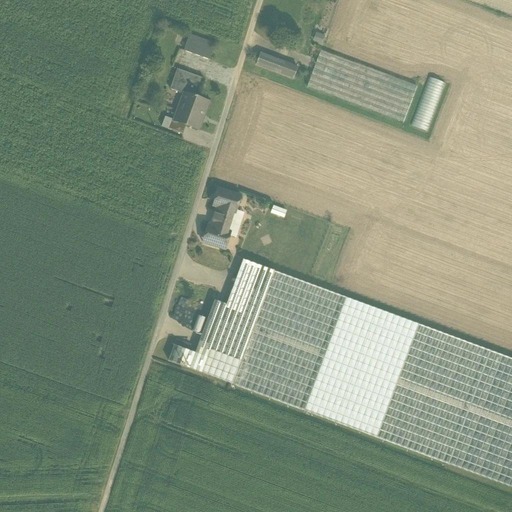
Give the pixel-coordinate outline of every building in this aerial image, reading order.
[(321,43),(323,36),(315,34),(313,41),(321,43)] [(215,45),(189,36),(183,52),(209,61),(215,45)] [(416,87),(320,51),(307,88),(403,123),(416,87)] [(286,64),(260,55),(256,66),(281,75),(286,64)] [(297,68),(286,64),(281,75),(293,79),(297,68)] [(203,80),(177,70),(170,90),(184,95),(184,94),(196,99),(203,80)] [(428,79),(410,127),(429,134),(447,86),(428,79)] [(196,99),(184,94),(184,95),(174,121),(173,122),(187,127),(198,131),(208,103),(196,99)] [(167,129),(171,119),(164,117),(160,126),(167,129)] [(187,127),(173,122),(174,121),(171,119),(167,129),(184,135),(187,127)] [(241,197),(218,190),(213,207),(216,208),(235,214),(236,211),(241,197)] [(288,209),(273,204),(269,216),(283,221),(288,209)] [(235,214),(216,208),(210,227),(230,234),(229,236),(235,238),(243,213),(236,211),(235,214)] [(210,227),(208,226),(202,243),(225,251),(229,236),(230,234),(210,227)] [(214,301),(195,354),(189,351),(183,367),(232,385),(273,272),(243,261),(226,306),(214,301)] [(490,352),(273,272),(232,385),(448,465),(490,352)] [(209,310),(203,308),(194,333),(200,335),(209,310)] [(183,367),(189,351),(175,346),(169,362),(183,367)] [(511,360),(490,352),(448,465),(511,488),(511,360)]
